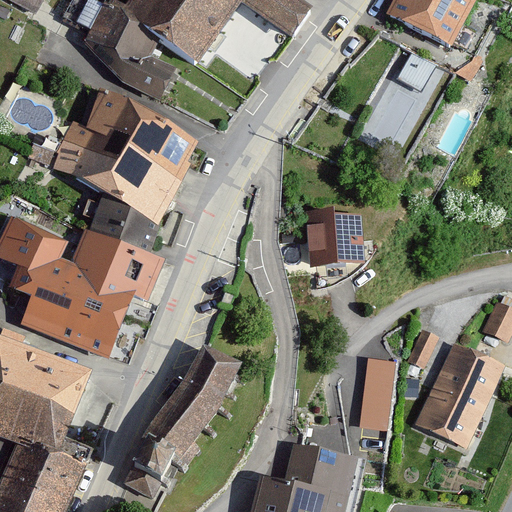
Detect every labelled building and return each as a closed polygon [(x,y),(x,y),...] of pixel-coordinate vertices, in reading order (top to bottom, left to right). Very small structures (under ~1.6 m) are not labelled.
[(11,0),(38,14),(46,0),(11,0)] [(267,0),(162,0),(145,29),(221,76),(261,11),(267,0)] [(267,0),(261,11),(311,43),(329,14),(307,0),(267,0)] [(511,16),(511,0),(418,0),(406,25),(487,66),(511,16)] [(91,44),(145,78),(166,44),(112,11),(91,44)] [(415,50),(400,77),(424,90),(439,63),(415,50)] [(195,190),(215,150),(109,93),(93,127),(76,123),(65,145),(154,167),(195,190)] [(53,176),(116,203),(101,238),(163,264),(195,190),(154,167),(65,145),(53,176)] [(19,208),(0,251),(0,259),(31,271),(24,291),(41,298),(53,278),(86,244),(51,222),(19,208)] [(378,218),(313,224),(318,279),(383,274),(378,218)] [(91,233),(86,244),(53,278),(41,298),(35,317),(133,360),(172,269),(163,264),(101,238),(91,233)] [(511,305),(499,301),(486,336),(511,345),(511,305)] [(425,327),(409,358),(432,369),(447,338),(425,327)] [(248,369),(204,343),(128,473),(172,498),(248,369)] [(511,376),(511,373),(462,349),(424,428),(475,452),(511,376)] [(101,388),(14,350),(0,381),(0,434),(22,445),(71,459),(101,388)] [(364,427),(395,429),(399,358),(369,356),(364,427)] [(71,459),(22,445),(8,484),(68,511),(80,511),(97,471),(71,459)] [(361,511),(373,467),(318,454),(308,494),(276,486),(269,511),(361,511)] [(0,511),(68,511),(8,484),(0,505),(0,511)]
